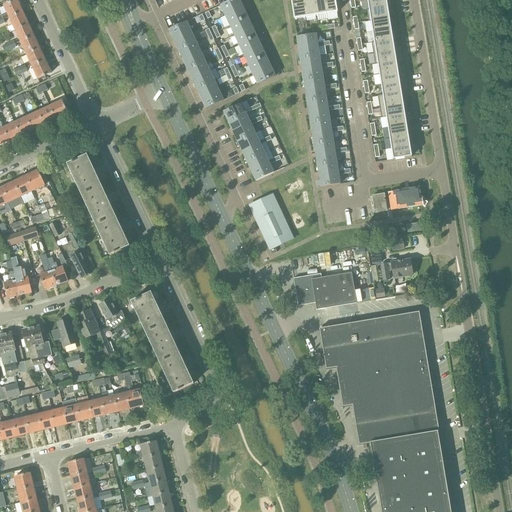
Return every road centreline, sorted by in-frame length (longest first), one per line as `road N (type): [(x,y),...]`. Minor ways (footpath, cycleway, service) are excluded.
road 1 (unclassified): [(499,511),(441,170)]
road 2 (secondary): [(351,511),(220,214)]
road 3 (residential): [(340,0),(363,183),(441,170)]
road 4 (residential): [(220,214),(234,194),(154,18),(124,10)]
road 5 (residential): [(174,425),(207,412),(221,401),(221,389),(162,258)]
road 6 (residential): [(0,318),(53,305),(162,258)]
road 7 (unclassified): [(441,170),(414,0)]
road 8 (residential): [(162,258),(95,124)]
road 9 (residential): [(95,124),(37,0)]
road 10 (secondary): [(220,214),(163,93)]
road 11 (residential): [(49,456),(174,425)]
